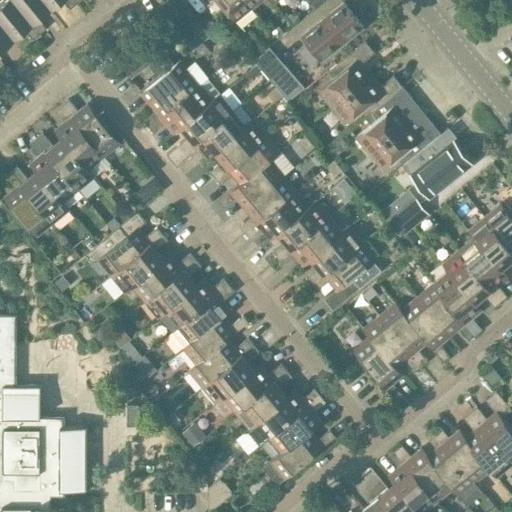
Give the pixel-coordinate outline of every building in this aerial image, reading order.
[(0,0),(0,25),(10,38),(23,28),(31,38),(38,32),(11,0),(0,0)] [(11,0),(38,32),(45,27),(37,17),(49,7),(42,0),(11,0)] [(252,7),(246,0),(203,0),(214,12),(223,5),(236,21),(252,7)] [(344,1),(301,35),(321,59),(363,25),(353,13),(344,1)] [(285,16),(294,26),(303,18),(298,13),(289,12),(285,16)] [(207,31),(197,19),(180,33),(190,45),(207,31)] [(0,46),(1,46),(10,38),(0,25),(0,46)] [(274,34),(278,39),(282,35),(277,29),(273,33),(274,34)] [(278,39),(274,34),(269,39),(273,43),(278,39)] [(318,89),(331,106),(371,73),(361,61),(375,50),(365,39),(328,69),(334,76),(318,89)] [(261,68),(269,78),(285,65),(270,46),(254,59),(257,63),(261,68)] [(187,67),(179,57),(139,90),(155,109),(143,119),(149,126),(200,83),(209,76),(196,60),(187,67)] [(251,76),(261,68),(257,63),(247,71),(251,76)] [(304,86),(285,65),(269,78),(287,100),(304,86)] [(360,110),(366,116),(403,85),(394,74),(381,85),(371,73),(331,106),(345,122),(360,110)] [(200,83),(149,126),(154,132),(165,123),(174,133),(181,126),(180,126),(213,99),(212,98),(200,83)] [(403,85),(366,116),(371,122),(355,135),(382,168),(398,155),(404,162),(441,131),(403,85)] [(220,92),(212,98),(213,99),(180,126),(181,126),(186,133),(164,151),(171,160),(233,109),(220,92)] [(61,104),(104,155),(120,141),(88,101),(78,110),(68,98),(61,104)] [(233,109),(171,160),(177,166),(199,148),(207,158),(214,152),(214,151),(246,124),(245,124),(253,117),(241,103),(233,109)] [(104,155),(61,104),(55,109),(64,120),(55,128),(61,136),(61,135),(88,168),(89,167),(104,155)] [(253,117),(245,124),(246,124),(214,151),(214,152),(221,160),(210,170),(215,176),(266,134),(253,117)] [(61,135),(61,136),(52,143),(43,131),(36,137),(78,188),(95,175),(89,167),(88,168),(61,135)] [(266,134),(215,176),(221,183),(232,173),(239,182),(240,183),(270,158),(271,158),(280,151),(266,134)] [(78,188),(36,137),(29,142),(39,154),(29,162),(35,169),(36,169),(63,201),(63,200),(78,188)] [(335,156),(349,145),(342,137),(328,148),(335,156)] [(453,138),(410,172),(430,196),(472,162),(453,138)] [(284,174),(271,158),(270,158),(240,183),(239,182),(218,199),(224,206),(236,197),(243,206),(284,174)] [(11,170),(53,221),(70,208),(63,200),(63,201),(36,169),(35,169),(27,176),(17,165),(11,170)] [(53,221),(11,170),(4,176),(13,187),(4,195),(36,235),(53,221)] [(240,225),(245,232),(297,190),(284,174),(243,206),(251,216),(240,225)] [(332,188),(344,202),(356,192),(344,178),(332,188)] [(511,204),(511,186),(510,184),(498,195),(509,208),(511,204)] [(297,190),(245,232),(250,238),(262,229),(270,239),(278,233),(277,232),(309,206),(309,204),(297,190)] [(417,197),(389,220),(401,235),(429,213),(417,197)] [(316,198),(309,204),(309,206),(277,232),(278,233),(284,241),(273,251),(279,257),(330,215),(316,198)] [(511,215),(501,202),(484,215),(511,249),(511,215)] [(138,209),(122,222),(113,230),(82,255),(86,260),(94,260),(97,258),(111,275),(163,232),(157,225),(146,235),(139,226),(146,220),(138,209)] [(330,215),(279,257),(284,264),(295,255),(303,264),(311,258),(310,258),(343,231),(342,230),(330,215)] [(511,249),(484,215),(467,229),(473,236),(474,236),(501,268),(502,268),(510,261),(511,262),(511,249)] [(120,223),(115,216),(107,222),(113,229),(120,223)] [(349,224),(342,230),(343,231),(310,258),(311,258),(318,266),(306,276),(312,283),(363,241),(349,224)] [(404,236),(409,243),(418,235),(412,229),(404,236)] [(163,232),(111,275),(125,291),(132,285),(131,284),(164,257),(163,256),(157,248),(168,239),(163,232)] [(508,275),(502,268),(501,268),(474,236),(473,236),(459,248),(501,300),(508,295),(498,283),(508,275)] [(363,241),(312,283),(317,289),(328,280),(335,288),(324,298),(333,309),(384,266),(363,241)] [(442,262),(448,270),(449,269),(476,301),(485,294),(494,306),(501,300),(459,248),(442,262)] [(80,256),(74,249),(69,252),(75,259),(80,256)] [(144,300),(196,258),(190,251),(179,260),(171,250),(163,256),(164,257),(131,284),(132,285),(144,300)] [(197,283),(197,282),(190,274),(201,264),(196,258),(144,300),(157,316),(197,283)] [(411,264),(406,258),(396,265),(402,272),(411,264)] [(482,308),(476,301),(449,269),(448,270),(433,282),(475,333),(482,328),(472,316),(482,308)] [(71,283),(64,274),(56,281),(63,289),(71,283)] [(197,282),(197,283),(157,316),(170,331),(229,283),(224,276),(212,286),(204,276),(197,282)] [(433,282),(417,295),(450,335),(459,327),(469,339),(475,333),(433,282)] [(223,314),(224,315),(231,309),(223,299),(235,290),(229,283),(170,331),(183,347),(223,314)] [(378,292),(372,285),(362,293),(368,300),(378,292)] [(417,295),(402,308),(401,308),(428,341),(427,341),(443,360),(450,354),(440,343),(450,335),(417,295)] [(418,348),(427,341),(428,341),(401,308),(402,308),(395,300),(379,313),(421,365),(428,360),(418,348)] [(64,511),(64,507),(51,507),(51,492),(51,488),(87,488),(87,424),(51,424),(51,414),(41,414),(41,383),(16,383),(16,373),(6,373),(6,354),(11,354),(15,354),(15,313),(0,312),(0,511),(64,511)] [(362,327),(368,335),(369,334),(396,367),(397,366),(405,359),(415,371),(421,365),(379,313),(362,327)] [(231,324),(224,315),(223,314),(183,347),(196,363),(229,336),(229,337),(248,321),(242,315),(231,324)] [(122,326),(119,322),(109,330),(112,334),(122,326)] [(94,331),(100,339),(108,333),(104,329),(98,328),(94,331)] [(353,348),(403,409),(410,404),(393,382),(403,374),(397,366),(396,367),(369,334),(368,335),(353,348)] [(189,369),(202,386),(254,343),(248,336),(237,346),(229,337),(229,336),(196,363),(189,369)] [(133,361),(142,354),(130,340),(122,347),(133,361)] [(216,402),(223,396),(222,395),(255,368),(254,367),(247,359),(259,350),(254,343),(202,386),(216,402)] [(262,361),(254,367),(255,368),(222,395),(223,396),(235,411),(287,369),(281,362),(270,371),(262,361)] [(493,368),(485,375),(493,386),(502,378),(493,368)] [(139,383),(147,376),(142,369),(133,376),(139,383)] [(292,375),(287,369),(235,411),(248,426),(288,394),(287,393),(281,385),(292,375)] [(261,442),(269,436),(320,394),(315,387),(303,397),(295,387),(287,393),(288,394),(248,426),(261,442)] [(486,399),(495,410),(487,417),(477,405),(470,411),(511,461),(511,427),(502,416),(511,408),(496,390),(486,399)] [(163,415),(174,406),(163,392),(152,401),(163,415)] [(269,436),(281,451),(281,452),(310,428),(311,429),(322,420),(314,410),(326,400),(320,394),(269,436)] [(127,403),(127,424),(138,425),(139,403),(127,403)] [(173,424),(180,418),(173,410),(167,416),(173,424)] [(511,462),(511,461),(470,411),(464,416),(473,428),(465,435),(464,435),(491,468),(490,469),(496,476),(511,462)] [(475,481),(490,469),(491,468),(464,435),(465,435),(459,427),(449,435),(440,424),(433,429),(475,481)] [(318,438),(311,429),(310,428),(281,452),(281,451),(267,463),(265,468),(267,472),(272,478),(276,481),(281,480),(336,435),(330,428),(318,438)] [(436,446),(427,454),(426,454),(453,486),(453,487),(469,506),(485,493),(475,481),(433,429),(426,435),(436,446)] [(437,500),(453,487),(453,486),(426,454),(427,454),(421,446),(411,454),(401,443),(395,448),(437,500)] [(388,473),(394,481),(395,480),(420,511),(421,511),(422,511),(437,500),(395,448),(388,454),(398,465),(388,473)] [(422,511),(421,511),(420,511),(395,480),(394,481),(386,488),(368,467),(362,472),(394,511),(422,511)] [(394,511),(362,472),(355,478),(372,499),(362,507),(366,511),(394,511)] [(233,492),(220,476),(210,485),(210,510),(233,492)]
